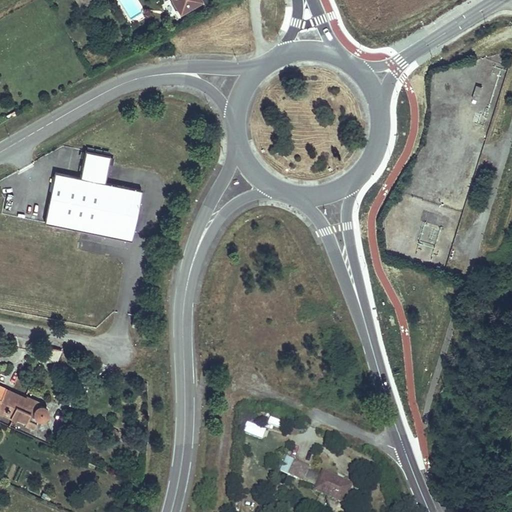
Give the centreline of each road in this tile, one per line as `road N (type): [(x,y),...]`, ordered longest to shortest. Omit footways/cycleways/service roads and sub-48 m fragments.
road 1 (tertiary): [(170,511),(185,409),(186,288)]
road 2 (track): [(216,511),(230,388),(238,384),(307,410)]
road 3 (tertiary): [(0,153),(127,80),(163,73)]
road 4 (secondary): [(371,345),(429,511)]
road 5 (secondary): [(295,194),(326,231),(371,345)]
road 6 (secondary): [(371,345),(348,226),(355,180)]
road 7 (tertiary): [(240,148),(190,252),(186,288)]
road 8 (tertiary): [(186,288),(223,212),(275,187)]
